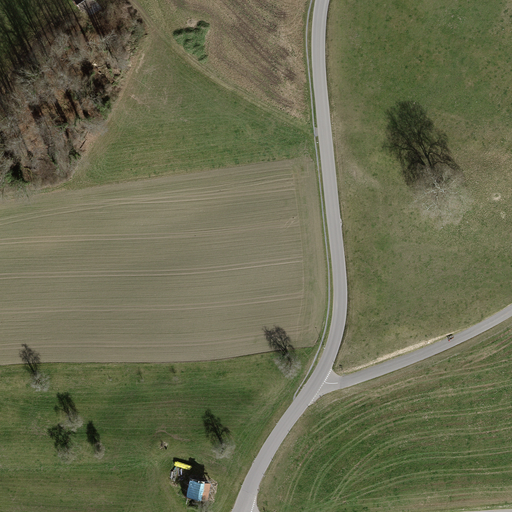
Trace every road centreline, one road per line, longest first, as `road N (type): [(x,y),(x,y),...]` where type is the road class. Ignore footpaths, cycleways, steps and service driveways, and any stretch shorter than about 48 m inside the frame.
road 1 (tertiary): [(323,0),(320,79),(341,303),(336,338),(241,511)]
road 2 (track): [(0,110),(93,12),(117,6),(143,11),(196,66),(326,141)]
